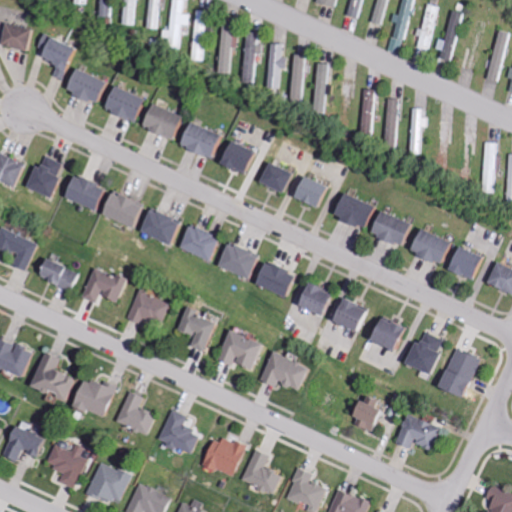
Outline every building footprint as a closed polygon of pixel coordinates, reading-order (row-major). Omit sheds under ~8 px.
[(117,16),(117,0),(104,0),(104,16),(117,16)] [(141,25),(142,0),(128,0),(128,24),(141,25)] [(152,0),(151,28),(165,29),(165,0),(152,0)] [(362,18),(366,0),(352,0),(349,15),(362,18)] [(409,39),(419,0),(404,0),(399,22),(400,22),(397,36),(409,39)] [(436,49),(442,6),(427,4),(424,37),(425,37),(423,47),(436,49)] [(213,11),(201,10),(199,60),(211,61),(213,11)] [(457,61),(468,12),(456,10),(449,39),(444,38),(441,49),(447,50),(446,58),(457,61)] [(239,73),(240,47),(244,47),(245,24),(228,23),(227,72),(239,73)] [(39,51),(44,30),(17,24),(12,45),(39,51)] [(263,35),(250,35),(249,82),(262,83),(263,35)] [(61,76),(77,80),(86,45),(50,36),(47,49),(53,50),(50,61),(64,64),(61,76)] [(406,41),(396,38),(392,50),(403,53),(406,41)] [(491,79),(504,82),(511,48),(511,41),(501,38),(491,79)] [(286,89),(287,69),(293,69),(293,57),(289,57),(289,44),(276,43),(274,88),(286,89)] [(309,101),(311,55),(297,54),(296,100),(309,101)] [(79,93),(111,103),(118,81),(87,70),(79,93)] [(147,123),(157,100),(127,86),(117,109),(147,123)] [(366,132),(378,132),(380,89),(367,89),(366,132)] [(389,141),(402,142),(403,99),(390,98),(389,141)] [(195,116),(164,105),(156,128),(186,139),(195,116)] [(429,117),(429,109),(419,108),(417,153),(427,154),(428,127),(434,127),(434,117),(429,117)] [(194,149),(227,157),(232,133),(199,125),(194,149)] [(500,192),(502,143),(491,142),(489,191),(500,192)] [(257,174),(265,150),(242,143),(240,152),(233,150),(228,165),(257,174)] [(33,164),(2,151),(0,155),(0,177),(24,187),(33,164)] [(70,177),(64,175),(68,164),(49,156),(36,188),(62,198),(70,177)] [(294,193),(302,173),(279,163),(270,184),(294,193)] [(108,210),(116,186),(84,176),(80,189),(77,188),(74,199),(108,210)] [(301,197),(329,208),(338,187),(310,176),(301,197)] [(154,206),(122,191),(111,214),(144,229),(154,206)] [(386,208),(350,192),(340,214),(375,230),(386,208)] [(150,232),(181,246),(191,223),(161,209),(150,232)] [(412,247),(421,225),(391,212),(382,234),(412,247)] [(231,238),(199,225),(189,248),(221,262),(231,238)] [(0,246),(0,247),(24,255),(20,266),(34,271),(44,241),(6,229),(0,246)] [(420,252),(451,265),(461,243),(430,230),(420,252)] [(260,279),(269,256),(238,243),(228,266),(260,279)] [(458,270),(482,281),(492,259),(468,247),(458,270)] [(81,291),(89,271),(51,258),(44,278),(81,291)] [(299,298),(309,275),(277,262),(268,285),(299,298)] [(511,265),(505,263),(496,284),(511,290),(511,265)] [(124,302),(135,278),(124,274),(122,278),(101,268),(88,297),(102,304),(106,294),(124,302)] [(309,307),(338,315),(345,292),(316,283),(309,307)] [(177,302),(144,290),(134,316),(167,328),(177,302)] [(380,312),(352,296),(340,318),(369,333),(380,312)] [(224,323),(204,315),(205,311),(194,306),(184,329),(200,336),(196,347),(211,353),(224,323)] [(379,338),(408,351),(417,329),(388,317),(379,338)] [(272,344),(237,331),(226,361),(241,366),(242,363),(262,370),(272,344)] [(445,351),(449,340),(430,332),(417,364),(443,375),(452,354),(445,351)] [(0,365),(31,377),(41,351),(23,345),(6,339),(0,354),(0,365)] [(476,396),(489,358),(463,349),(450,387),(476,396)] [(267,380),(283,387),(286,381),(311,393),(322,370),(281,350),(267,380)] [(40,388),(66,395),(65,399),(75,401),(82,376),(64,371),(68,357),(50,352),(40,388)] [(82,405),(113,418),(125,390),(94,377),(82,405)] [(150,398),(135,391),(123,423),(155,435),(163,415),(146,408),(150,398)] [(193,417),(177,410),(164,441),(197,456),(207,434),(189,427),(193,417)] [(450,428),(416,414),(404,443),(418,449),(421,442),(441,451),(450,428)] [(11,430),(1,426),(4,419),(0,417),(0,443),(5,445),(11,430)] [(10,455),(24,461),(28,450),(46,458),(54,439),(22,426),(10,455)] [(245,476),(253,445),(219,437),(211,467),(245,476)] [(51,464),(69,472),(64,482),(80,489),(92,459),(85,456),(89,447),(80,443),(77,452),(60,444),(51,464)] [(249,481),(265,486),(264,490),(282,496),(289,474),(271,468),(276,455),(259,450),(249,481)] [(124,503),(136,476),(106,462),(91,494),(100,498),(102,493),(124,503)] [(324,511),(334,489),(316,482),(319,474),(304,468),(292,497),(315,507),(313,511),(315,511),(324,511)] [(149,511),(150,510),(153,511),(172,511),(178,497),(141,484),(131,511),(149,511)] [(511,511),(511,490),(500,486),(495,500),(500,502),(496,511),(511,511)] [(374,511),(378,503),(344,488),(334,511),(336,511),(374,511)] [(212,511),(214,507),(197,501),(195,506),(186,502),(181,511),(212,511)]
